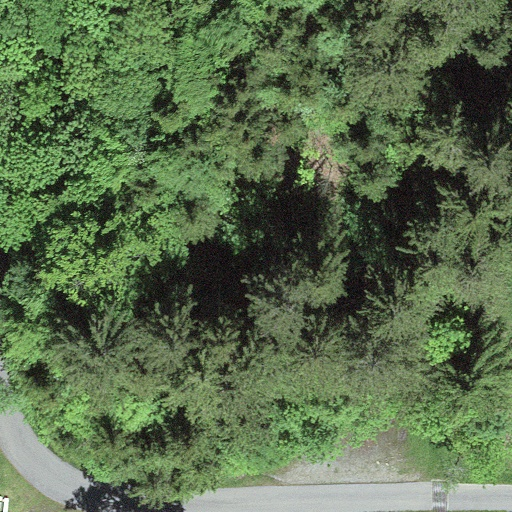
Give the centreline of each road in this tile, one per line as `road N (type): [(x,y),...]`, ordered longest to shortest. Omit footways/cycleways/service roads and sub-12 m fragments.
road 1 (residential): [(254,511),(511,504)]
road 2 (residential): [(0,328),(8,419),(42,471),(92,511)]
